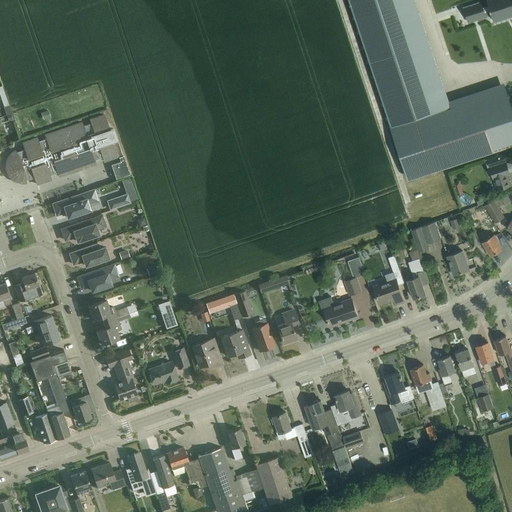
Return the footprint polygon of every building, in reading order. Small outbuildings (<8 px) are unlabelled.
[(349,0),(391,123),(392,126),(390,127),(408,180),(446,167),(511,145),(511,107),(506,89),(441,110),(440,107),(427,66),(404,0),(349,0)] [(481,2),(463,8),(468,22),(470,22),(476,20),(486,17),(486,16),(492,14),(494,20),(493,21),(494,21),(493,21),(494,21),(494,22),(495,21),(505,18),(506,18),(506,17),(508,16),(508,17),(509,17),(509,16),(511,15),(511,0),(486,0),(487,0),(481,2)] [(115,127),(109,129),(105,115),(90,120),(91,123),(83,126),(82,123),(67,128),(68,131),(61,134),(60,130),(45,136),(46,139),(38,141),(37,138),(22,143),(24,150),(17,152),(16,151),(12,153),(8,159),(7,167),(9,175),(15,180),(22,183),(26,182),(26,180),(34,178),(36,184),(51,179),(50,176),(57,173),(59,176),(74,171),(73,168),(80,165),(81,169),(96,163),(95,160),(102,158),(103,161),(119,156),(119,157),(120,157),(121,162),(112,165),(116,179),(130,174),(124,156),(123,156),(118,140),(119,140),(115,127)] [(497,190),(500,189),(510,186),(507,175),(510,174),(509,173),(511,172),(511,170),(511,164),(508,163),(506,163),(503,154),(485,159),(487,167),(489,167),(493,179),(497,190)] [(131,178),(122,180),(127,195),(129,201),(138,199),(131,178)] [(66,212),(68,217),(90,210),(87,201),(97,198),(94,190),(53,204),(57,215),(66,212)] [(508,196),(507,194),(494,200),(484,206),(495,223),(504,217),(498,207),(510,199),(508,196)] [(108,201),(108,203),(111,209),(130,202),(129,201),(127,195),(108,201)] [(77,242),(87,238),(99,234),(97,229),(105,226),(105,227),(105,226),(102,216),(62,229),(65,240),(76,236),(77,242)] [(457,219),(451,221),(453,228),(459,226),(457,219)] [(440,238),(434,221),(410,230),(417,249),(418,251),(428,247),(427,243),(440,238)] [(501,226),(496,228),(500,237),(505,235),(501,226)] [(498,241),(494,234),(482,241),(490,256),(501,249),(497,242),(498,241)] [(86,266),(95,262),(109,258),(105,247),(99,249),(97,244),(70,253),(74,264),(84,261),(86,266)] [(422,264),(418,251),(417,249),(409,252),(412,261),(408,262),(413,277),(407,280),(413,298),(425,294),(418,276),(417,273),(423,270),(421,264),(422,264)] [(468,270),(465,260),(462,251),(447,256),(453,275),(468,270)] [(394,256),(388,258),(393,271),(393,272),(400,270),(394,256)] [(118,259),(120,265),(128,263),(126,257),(118,259)] [(358,257),(347,261),(353,277),(364,273),(358,257)] [(92,291),(102,288),(111,285),(109,279),(118,276),(114,265),(78,277),(82,288),(90,285),(92,291)] [(147,269),(149,276),(159,272),(157,266),(147,269)] [(382,283),(373,286),(376,296),(376,298),(377,298),(379,303),(394,298),(396,304),(404,301),(400,292),(398,285),(404,283),(400,270),(393,272),(393,271),(385,274),(387,281),(382,283)] [(23,282),(15,285),(20,301),(42,294),(35,273),(21,277),(23,282)] [(261,293),(289,282),(287,275),(258,286),(261,293)] [(356,278),(344,282),(349,295),(360,290),(356,278)] [(4,283),(0,284),(0,306),(4,305),(11,303),(8,293),(4,283)] [(245,291),(234,295),(242,317),(253,313),(245,291)] [(234,320),(242,317),(234,295),(227,297),(229,305),(234,320)] [(331,296),(319,301),(321,309),(323,308),(323,309),(326,317),(330,327),(358,317),(354,308),(351,298),(333,304),(331,296)] [(227,297),(206,305),(209,314),(227,308),(226,306),(229,305),(227,297)] [(106,300),(97,304),(88,307),(93,320),(101,317),(103,323),(117,318),(129,314),(127,307),(115,311),(113,307),(109,308),(106,300)] [(18,319),(23,316),(19,302),(13,305),(18,319)] [(299,325),(296,316),(294,310),(282,314),(285,323),(277,326),(283,343),(296,338),(293,327),(299,325)] [(207,312),(201,314),(203,322),(210,320),(207,312)] [(23,316),(18,319),(2,324),(4,330),(33,320),(31,314),(23,316)] [(35,320),(40,333),(55,327),(51,315),(35,320)] [(101,345),(111,341),(120,338),(117,330),(121,329),(117,318),(103,323),(105,328),(97,331),(101,345)] [(176,318),(165,322),(167,328),(178,325),(176,318)] [(253,328),(260,351),(275,346),(267,323),(253,328)] [(44,345),(50,343),(59,339),(55,327),(40,333),(44,345)] [(222,337),(225,347),(228,356),(237,353),(239,358),(251,354),(242,330),(222,337)] [(505,336),(494,340),(497,349),(499,355),(505,353),(511,371),(508,372),(511,379),(511,378),(511,356),(508,345),(505,336)] [(192,346),(196,357),(200,366),(210,362),(212,367),(222,364),(213,338),(192,346)] [(14,342),(9,344),(13,356),(19,354),(14,342)] [(490,366),(495,365),(487,342),(476,346),(481,363),(488,360),(490,366)] [(30,352),(33,360),(50,354),(48,346),(30,352)] [(173,352),(175,359),(179,369),(188,365),(182,348),(173,352)] [(63,349),(53,353),(51,354),(54,365),(57,364),(67,360),(63,349)] [(455,353),(458,363),(461,369),(472,365),(467,349),(455,353)] [(137,394),(133,384),(132,379),(133,379),(127,361),(132,359),(129,351),(106,358),(109,367),(114,365),(120,383),(115,385),(120,400),(137,394)] [(51,354),(50,354),(33,360),(31,361),(37,380),(47,376),(47,377),(57,373),(54,365),(51,354)] [(449,355),(437,360),(440,368),(438,368),(441,376),(443,382),(439,383),(442,393),(446,392),(447,391),(446,388),(453,385),(450,377),(449,377),(448,373),(449,373),(454,371),(452,365),(449,355)] [(11,361),(14,371),(21,369),(19,359),(11,361)] [(57,364),(54,365),(57,373),(58,376),(71,371),(67,360),(57,364)] [(148,370),(150,375),(153,384),(165,380),(166,384),(178,380),(177,377),(172,362),(148,370)] [(422,365),(410,369),(413,378),(415,385),(418,393),(425,391),(432,411),(446,406),(437,382),(433,383),(431,380),(428,373),(425,374),(422,365)] [(500,386),(506,384),(500,366),(494,368),(500,386)] [(47,406),(59,438),(70,434),(62,413),(71,410),(58,376),(57,373),(47,377),(55,397),(57,402),(47,406)] [(387,383),(384,384),(390,403),(400,400),(400,399),(411,395),(412,398),(413,398),(408,384),(408,385),(403,387),(399,373),(385,378),(387,383)] [(482,385),(478,373),(473,374),(475,380),(465,383),(467,389),(482,385)] [(337,403),(331,405),(337,424),(344,422),(343,420),(350,417),(353,416),(355,416),(359,414),(357,405),(353,396),(350,397),(348,390),(334,395),(337,403)] [(489,393),(487,394),(478,397),(483,411),(494,407),(489,393)] [(85,400),(72,405),(78,421),(91,416),(90,413),(95,411),(89,394),(83,396),(85,400)] [(18,400),(24,414),(33,411),(28,396),(18,400)] [(0,403),(0,428),(14,424),(5,401),(0,403)] [(319,401),(304,406),(308,416),(312,428),(322,425),(325,434),(326,435),(327,434),(333,450),(342,477),(343,478),(352,475),(352,474),(337,430),(333,419),(329,409),(323,411),(319,401)] [(390,409),(378,413),(384,432),(397,428),(390,409)] [(55,440),(52,430),(46,413),(34,417),(44,444),(55,440)] [(274,426),(277,436),(278,439),(285,437),(283,431),(290,429),(285,413),(273,417),(276,425),(274,426)] [(304,457),(312,454),(302,424),(294,427),(304,457)] [(229,442),(232,451),(235,460),(242,457),(239,446),(245,444),(239,429),(227,433),(230,441),(229,442)] [(465,429),(458,430),(459,437),(466,437),(465,429)] [(343,437),(347,448),(363,442),(359,431),(343,437)] [(19,432),(5,437),(7,444),(14,442),(17,453),(28,449),(23,435),(20,436),(19,432)] [(0,439),(0,459),(17,453),(14,442),(7,444),(5,437),(0,439)] [(414,445),(406,448),(409,453),(417,450),(414,445)] [(212,511),(246,511),(248,511),(242,495),(236,480),(233,481),(221,447),(198,455),(199,458),(190,461),(197,480),(199,485),(200,488),(208,485),(217,510),(212,511)] [(191,483),(197,480),(190,461),(188,461),(184,448),(166,454),(174,476),(187,471),(191,483)] [(131,468),(126,470),(133,491),(142,488),(145,497),(156,493),(148,470),(145,471),(139,452),(127,456),(131,468)] [(177,493),(167,464),(164,454),(152,458),(162,488),(164,487),(167,496),(177,493)] [(257,468),(255,469),(262,488),(264,488),(269,504),(291,496),(278,456),(256,464),(257,468)] [(91,468),(94,478),(97,488),(109,484),(112,491),(125,486),(120,470),(113,473),(109,462),(91,468)] [(235,476),(236,480),(242,495),(262,488),(255,469),(235,476)] [(70,501),(73,510),(73,511),(84,511),(81,502),(87,500),(85,492),(91,490),(85,471),(71,476),(78,498),(70,501)] [(72,511),(66,491),(61,493),(58,486),(50,489),(50,488),(49,489),(45,491),(45,490),(44,491),(36,494),(42,511),(72,511)] [(170,508),(169,503),(165,491),(157,494),(163,510),(170,508)] [(11,511),(10,507),(7,498),(0,500),(0,511),(11,511)]
